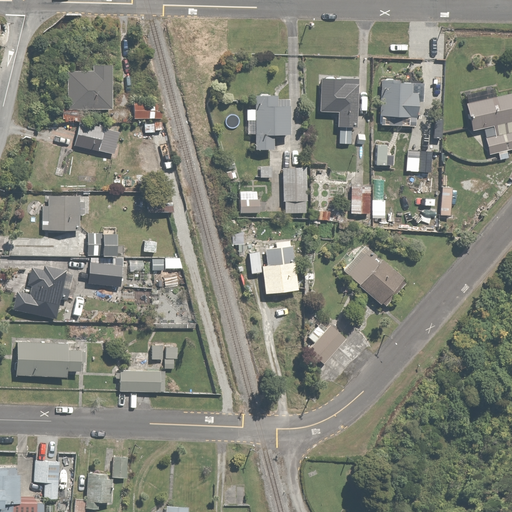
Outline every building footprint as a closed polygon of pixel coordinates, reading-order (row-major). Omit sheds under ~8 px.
[(69,72),(69,110),(113,110),(112,65),(95,66),(95,72),(69,72)] [(360,77),(321,77),(321,113),(338,113),(338,129),(359,129),(360,77)] [(422,82),(383,82),(382,120),(421,121),(422,82)] [(511,96),(488,102),(485,90),(463,95),(470,123),(472,132),(495,127),(497,134),(486,137),(491,156),(511,151),(511,96)] [(290,102),(279,101),(279,95),(256,95),(255,152),(278,152),(279,138),(289,138),(290,102)] [(162,103),(135,103),(135,121),(162,121),(162,103)] [(64,110),(63,122),(79,123),(80,111),(64,110)] [(164,122),(145,124),(146,134),(164,133),(164,122)] [(113,151),(115,140),(117,133),(98,128),(80,123),(74,146),(103,153),(104,148),(113,151)] [(434,189),(435,155),(435,152),(428,151),(420,151),(418,188),(434,189)] [(273,168),(262,167),(261,178),(272,178),(273,168)] [(306,214),(307,202),(307,170),(282,169),(282,201),(285,201),(285,213),(306,214)] [(78,177),(77,187),(98,188),(99,178),(78,177)] [(371,186),(351,186),(351,215),(371,215),(371,186)] [(454,187),(441,187),(440,217),(462,217),(462,201),(453,201),(454,187)] [(262,191),(240,190),(240,213),(262,214),(262,191)] [(150,194),(149,212),(174,214),(175,195),(150,194)] [(88,214),(88,200),(88,198),(73,198),(49,197),(48,206),(44,205),(43,231),(79,232),(80,213),(88,214)] [(232,232),(232,246),(263,245),(263,227),(244,227),(244,232),(232,232)] [(117,233),(89,233),(89,257),(117,257),(117,233)] [(158,240),(144,241),(144,252),(158,252),(158,240)] [(300,291),(294,246),(291,247),(291,242),(275,244),(276,249),(266,251),(268,266),(262,267),(260,253),(249,254),(252,275),(264,273),(267,296),(300,291)] [(363,246),(343,271),(359,285),(358,287),(382,307),(406,279),(384,261),(383,263),(363,246)] [(166,258),(166,269),(182,269),(182,258),(166,258)] [(91,259),(89,284),(121,287),(123,261),(91,259)] [(130,260),(130,262),(130,271),(145,271),(145,260),(130,260)] [(44,270),(31,268),(28,285),(32,286),(30,293),(17,290),(13,310),(57,320),(68,271),(45,266),(44,270)] [(318,326),(308,338),(315,343),(308,351),(325,365),(346,339),(330,327),(326,332),(318,326)] [(69,343),(19,340),(16,376),(68,379),(68,371),(80,372),(81,351),(69,351),(69,343)] [(165,343),(152,342),(151,359),(164,359),(164,363),(176,363),(176,346),(165,346),(165,343)] [(162,370),(120,369),(120,391),(162,392),(162,370)] [(130,456),(114,455),(114,477),(129,477),(130,456)] [(62,459),(35,458),(35,481),(45,481),(45,498),(61,498),(62,459)] [(0,511),(39,511),(40,500),(22,500),(22,472),(12,472),(12,468),(0,467),(0,511)] [(89,471),(88,498),(75,497),(73,511),(94,511),(94,509),(101,510),(102,503),(115,503),(116,478),(109,477),(110,472),(89,471)]
